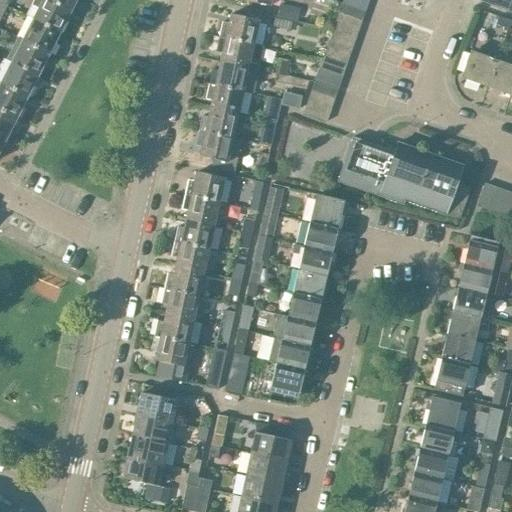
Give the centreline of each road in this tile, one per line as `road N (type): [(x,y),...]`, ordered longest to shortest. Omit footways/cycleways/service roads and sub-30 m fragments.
road 1 (unclassified): [(69,511),(125,255)]
road 2 (unclassified): [(125,255),(181,0)]
road 3 (residential): [(322,424),(365,248),(440,255)]
road 4 (residential): [(511,149),(416,116),(456,0)]
road 5 (residential): [(0,193),(125,255)]
